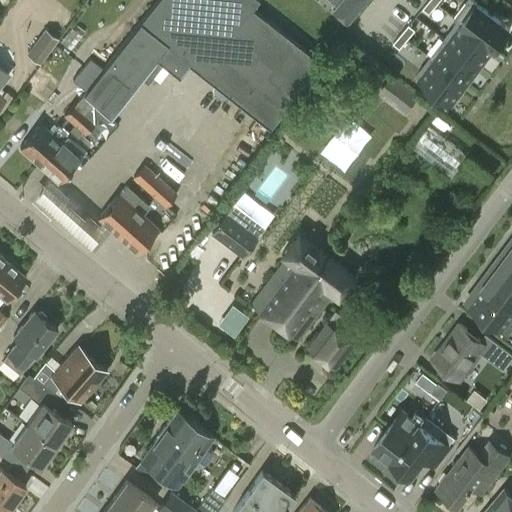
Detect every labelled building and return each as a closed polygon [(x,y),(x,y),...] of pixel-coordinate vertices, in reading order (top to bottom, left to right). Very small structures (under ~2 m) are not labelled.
[(84,91),(82,93),(92,102),(103,111),(110,116),(141,77),(148,82),(163,63),(178,75),(188,62),(201,72),(214,83),(214,84),(213,88),(213,93),(216,96),(267,20),(251,7),(257,0),(156,0),(114,54),(102,69),(84,91)] [(340,0),(333,9),(346,21),(364,0),(340,0)] [(432,0),(429,0),(423,8),(429,13),(437,4),(432,0)] [(472,0),(467,0),(454,18),(457,21),(458,20),(494,47),(493,48),(494,49),(510,28),(472,0)] [(267,20),(216,96),(216,97),(221,98),(226,98),(229,95),(269,126),(320,62),(267,20)] [(457,21),(444,38),(480,65),(493,48),(494,47),(458,20),(457,21)] [(409,24),(401,33),(407,39),(415,29),(409,24)] [(39,63),(57,37),(45,29),(26,53),(39,63)] [(401,33),(393,43),(399,48),(407,39),(401,33)] [(444,38),(430,56),(466,84),(480,65),(444,38)] [(430,56),(416,75),(452,102),(466,84),(430,56)] [(72,81),(84,91),(102,69),(89,59),(72,81)] [(0,101),(4,97),(0,94),(0,84),(9,73),(0,66),(0,101)] [(32,73),(23,84),(32,92),(42,80),(32,73)] [(399,100),(396,103),(406,111),(419,94),(409,87),(399,100)] [(83,112),(92,102),(82,93),(63,115),(73,123),(74,125),(84,113),(83,112)] [(73,123),(65,132),(38,164),(57,181),(78,158),(85,150),(73,140),(81,131),(84,133),(98,117),(104,123),(110,116),(103,111),(92,102),(83,112),(84,113),(74,125),(73,123)] [(19,147),(38,164),(65,132),(56,125),(50,132),(40,123),(19,147)] [(450,172),(465,152),(426,123),(411,143),(450,172)] [(144,164),(132,176),(150,192),(160,180),(161,179),(144,164)] [(176,193),(161,179),(160,180),(150,192),(165,206),(176,193)] [(43,180),(31,193),(88,242),(99,229),(43,180)] [(125,185),(97,217),(116,234),(144,202),(125,185)] [(148,205),(144,202),(116,234),(136,251),(156,228),(140,213),(148,205)] [(210,234),(241,256),(263,226),(231,203),(210,234)] [(250,304),(265,315),(295,275),(304,281),(325,253),(297,232),(280,254),(284,257),(250,304)] [(511,253),(509,252),(496,269),(511,280),(511,253)] [(353,275),(325,253),(304,281),(295,275),(265,315),(297,340),(331,293),(336,296),(353,275)] [(25,276),(5,260),(0,266),(0,294),(6,299),(25,276)] [(511,280),(496,269),(483,286),(511,307),(511,280)] [(511,307),(483,286),(470,304),(502,329),(508,333),(511,328),(511,307)] [(20,372),(24,367),(35,353),(37,355),(59,329),(35,310),(14,336),(19,339),(3,358),(20,372)] [(326,364),(327,362),(334,367),(354,341),(348,336),(333,324),(332,325),(325,320),(305,346),(312,351),(311,352),(326,364)] [(433,359),(459,378),(480,350),(503,367),(511,354),(485,334),(481,339),(460,323),(433,359)] [(44,360),(32,376),(64,398),(69,391),(80,400),(106,370),(77,344),(60,364),(55,370),(45,361),(44,360)] [(18,386),(39,401),(25,421),(55,442),(70,420),(58,411),(65,400),(27,372),(18,386)] [(437,381),(437,382),(430,391),(440,398),(447,389),(437,381)] [(468,411),(469,419),(475,423),(483,413),(472,405),(468,411)] [(140,457),(161,472),(196,423),(175,408),(140,457)] [(374,445),(392,459),(393,460),(421,423),(420,423),(402,409),(374,445)] [(393,460),(392,459),(391,460),(411,475),(425,457),(435,466),(450,446),(440,438),(446,430),(426,415),(420,423),(421,423),(393,460)] [(55,442),(25,421),(10,442),(40,463),(55,442)] [(212,435),(196,423),(161,472),(177,483),(193,461),(200,465),(209,452),(203,447),(212,435)] [(480,453),(470,446),(437,488),(459,505),(478,480),(487,487),(510,456),(500,449),(495,455),(485,447),(480,453)] [(0,467),(0,497),(10,505),(25,485),(0,467)] [(231,511),(232,511),(255,511),(277,481),(261,470),(231,511)] [(125,479),(109,502),(123,511),(143,511),(153,499),(125,479)] [(278,511),(293,493),(277,481),(255,511),(278,511)] [(213,511),(225,496),(212,487),(196,509),(199,511),(213,511)] [(483,511),(505,511),(511,504),(511,493),(504,487),(483,511)] [(171,492),(159,510),(161,511),(199,511),(196,509),(171,492)] [(0,511),(4,511),(10,505),(0,497),(0,511)] [(326,511),(307,497),(296,511),(326,511)] [(123,511),(109,502),(101,511),(123,511)]
